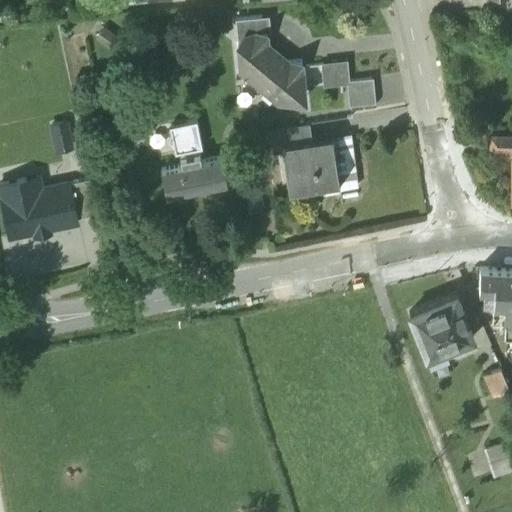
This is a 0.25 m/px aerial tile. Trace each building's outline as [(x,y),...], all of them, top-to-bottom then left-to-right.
[(261,15),(234,18),(235,27),(241,32),(262,30),(261,15)] [(104,28),(96,38),(106,45),(113,35),(104,28)] [(262,30),(241,32),(242,33),(235,42),(238,71),(259,69),(261,85),(274,96),(274,101),(296,99),(303,89),(300,58),(286,60),(267,44),(265,30),(262,30)] [(345,60),(321,62),(323,83),(347,81),(345,60)] [(368,78),(348,81),(351,103),(372,100),(368,78)] [(201,147),(195,119),(168,125),(171,139),(174,152),(201,147)] [(52,125),(57,150),(70,147),(65,123),(52,125)] [(308,123),(269,129),(271,148),(281,146),(281,144),(311,140),(308,123)] [(346,134),(330,137),(338,184),(353,181),(346,134)] [(511,136),(489,135),(488,149),(504,150),(504,156),(511,157),(511,152),(511,151),(511,136)] [(311,140),(281,144),(281,146),(288,191),(338,184),(330,137),(311,140)] [(198,154),(179,158),(180,165),(160,169),(165,194),(226,182),(220,157),(200,161),(198,154)] [(0,192),(9,236),(76,222),(75,219),(67,183),(40,189),(37,176),(0,183),(0,192)] [(89,179),(67,183),(75,219),(97,214),(89,179)] [(511,269),(479,268),(478,291),(493,291),(492,310),(505,311),(504,322),(511,322),(511,269)] [(455,293),(408,312),(428,362),(447,355),(444,348),(472,337),(455,293)] [(511,322),(504,322),(503,339),(505,339),(511,339),(511,322)] [(499,367),(483,374),(492,395),(508,388),(499,367)] [(511,438),(480,448),(489,477),(511,469),(511,438)]
